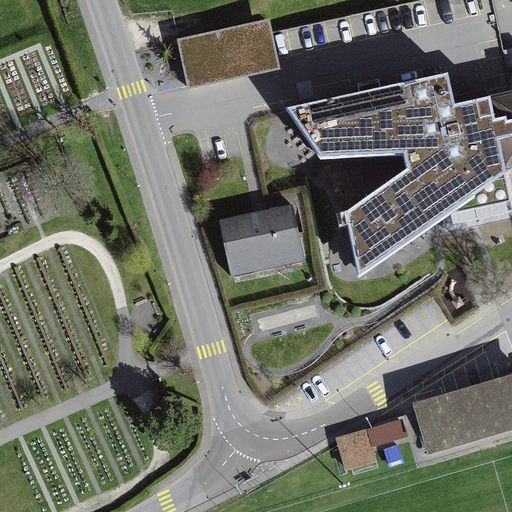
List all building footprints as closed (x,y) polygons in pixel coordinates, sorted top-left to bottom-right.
[(177,44),(187,86),(266,69),(257,27),(177,44)] [(504,172),(503,170),(488,99),(454,107),(447,75),(285,110),(320,159),(402,157),(405,171),(344,214),(358,273),(368,265),(371,269),(474,198),(470,179),(504,172)] [(511,94),(488,99),(503,170),(511,168),(511,94)] [(221,226),(230,271),(302,256),(292,211),(221,226)] [(511,381),(417,410),(428,448),(511,423),(511,381)] [(346,469),(375,460),(366,431),(337,440),(346,469)]
